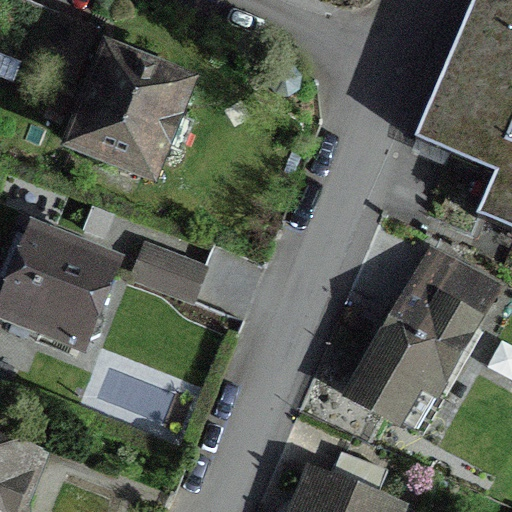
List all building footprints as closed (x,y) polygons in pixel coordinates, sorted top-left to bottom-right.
[(76,26),(58,19),(32,8),(12,0),(1,0),(0,3),(0,81),(10,85),(17,66),(36,73),(71,88),(93,33),(76,26)] [(511,128),(511,0),(475,0),(452,55),(416,140),(457,157),(493,172),(473,217),(511,233),(511,144),(506,142),(511,128)] [(147,179),(183,91),(146,75),(106,59),(71,148),(147,179)] [(92,313),(108,272),(92,265),(33,242),(2,320),(77,350),(80,341),(86,343),(95,339),(101,325),(97,315),(92,313)] [(131,282),(189,305),(202,274),(143,251),(131,282)] [(411,436),(492,295),(431,260),(350,401),(411,436)] [(22,511),(19,505),(35,464),(14,456),(0,450),(0,511),(22,511)] [(392,511),(311,478),(297,511),(392,511)]
